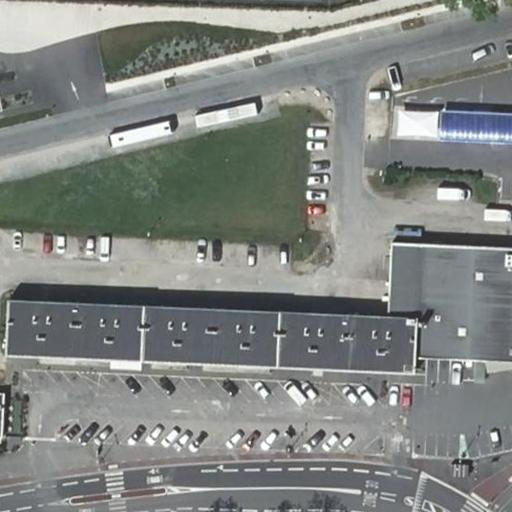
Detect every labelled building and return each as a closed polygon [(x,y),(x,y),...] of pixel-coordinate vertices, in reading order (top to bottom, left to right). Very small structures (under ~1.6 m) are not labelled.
[(394,94),(394,147),(427,147),(428,95),(394,94)] [(488,142),(511,143),(511,112),(491,111),(488,142)] [(12,294),(10,348),(434,367),(434,358),(511,361),(511,242),(394,237),(391,311),(12,294)] [(434,367),(10,348),(9,354),(25,355),(433,372),(434,367)] [(0,391),(0,436),(6,437),(8,392),(0,391)]
